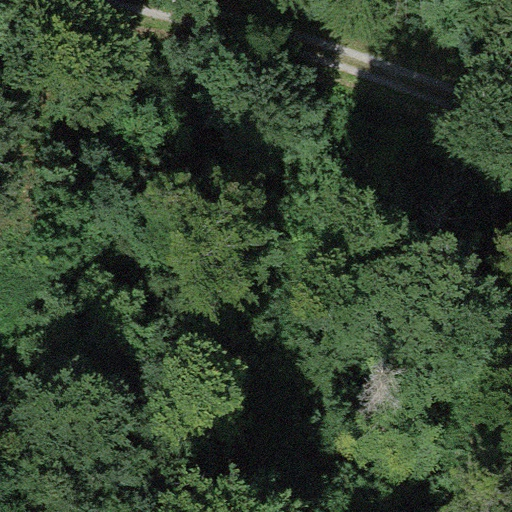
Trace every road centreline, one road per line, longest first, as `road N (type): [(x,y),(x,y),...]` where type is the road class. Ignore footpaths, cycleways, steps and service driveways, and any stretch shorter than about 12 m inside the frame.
road 1 (track): [(137,0),(511,138)]
road 2 (track): [(0,263),(83,0)]
